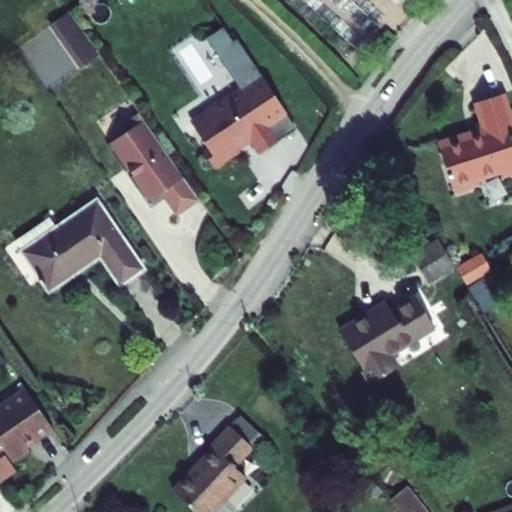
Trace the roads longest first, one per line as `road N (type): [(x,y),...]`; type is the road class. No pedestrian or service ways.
road 1 (tertiary): [(464,0),(385,90),(233,320),(52,511)]
road 2 (track): [(368,114),(250,0)]
